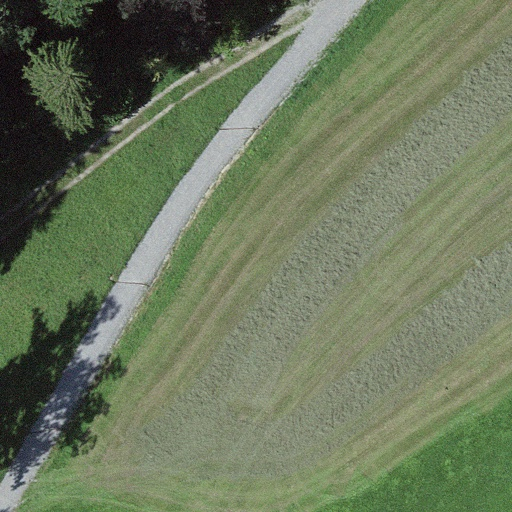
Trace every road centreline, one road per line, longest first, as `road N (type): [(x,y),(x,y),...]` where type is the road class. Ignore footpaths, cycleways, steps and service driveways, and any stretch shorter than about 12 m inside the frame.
road 1 (track): [(0,507),(206,162),(351,0)]
road 2 (track): [(336,13),(285,23),(192,84),(0,234)]
